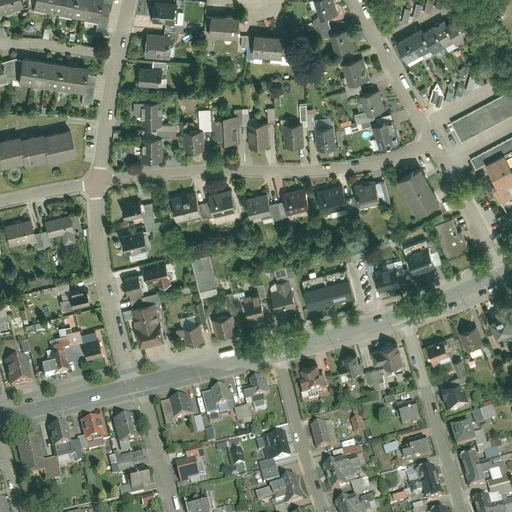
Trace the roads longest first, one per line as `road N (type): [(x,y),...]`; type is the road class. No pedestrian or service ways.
road 1 (residential): [(432,143),(314,171),(219,169),(96,182)]
road 2 (residential): [(136,385),(104,269),(96,182)]
road 3 (residential): [(462,511),(403,315)]
road 4 (residential): [(278,348),(324,511)]
road 5 (residential): [(432,143),(356,0)]
road 6 (residential): [(504,274),(432,143)]
road 7 (tertiary): [(278,348),(136,385)]
road 8 (tertiary): [(136,385),(0,419)]
road 9 (residential): [(172,511),(136,385)]
road 10 (tertiary): [(403,315),(278,348)]
road 11 (residential): [(96,182),(116,55)]
